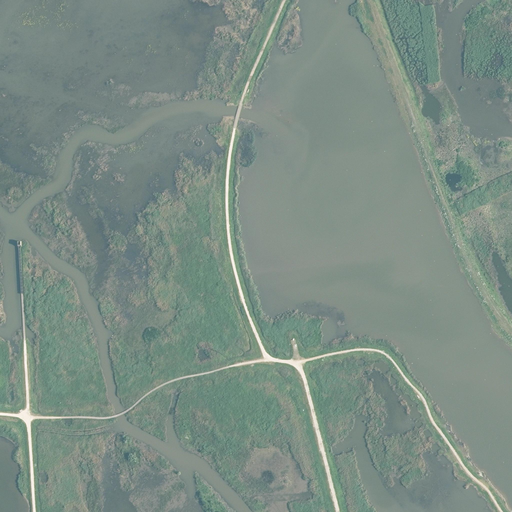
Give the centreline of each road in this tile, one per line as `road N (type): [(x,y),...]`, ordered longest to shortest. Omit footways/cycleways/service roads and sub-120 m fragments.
road 1 (track): [(362,0),(473,287),(511,338)]
road 2 (track): [(263,354),(229,275),(218,175),(232,98),(273,0)]
road 3 (track): [(289,357),(360,343),(379,351),(499,511)]
road 4 (track): [(19,410),(95,413),(173,372),(246,356),(289,357)]
road 5 (track): [(331,511),(289,357)]
